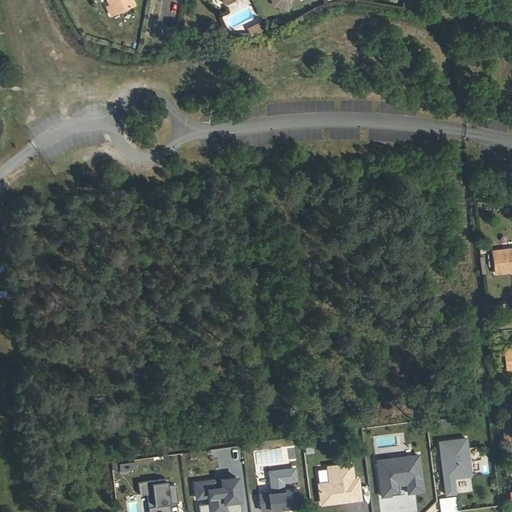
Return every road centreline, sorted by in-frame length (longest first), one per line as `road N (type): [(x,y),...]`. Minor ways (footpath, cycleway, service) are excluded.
road 1 (unclassified): [(511,142),(447,128),(317,119),(182,133)]
road 2 (unclassified): [(182,133),(179,112),(162,96),(131,97),(115,114),(114,141),(129,158),(161,161),(178,145)]
